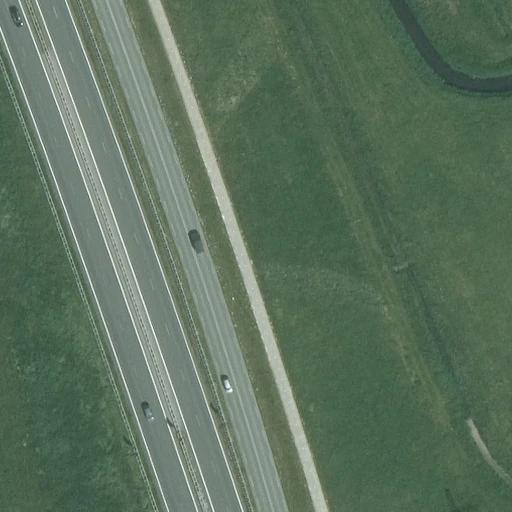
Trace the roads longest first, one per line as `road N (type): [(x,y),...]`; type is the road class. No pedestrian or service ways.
road 1 (trunk): [(3,0),(182,511)]
road 2 (trunk): [(226,511),(48,0)]
road 3 (secondary): [(105,0),(272,511)]
